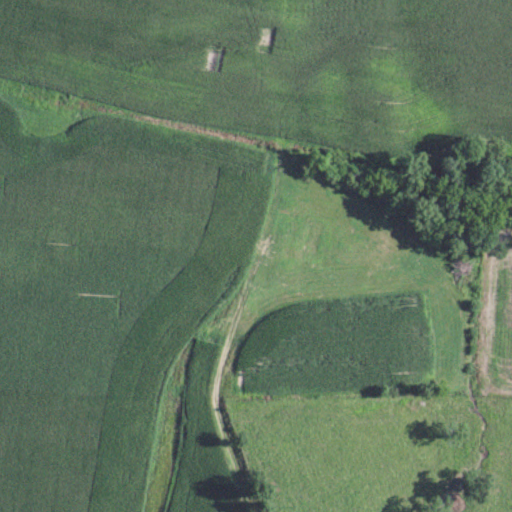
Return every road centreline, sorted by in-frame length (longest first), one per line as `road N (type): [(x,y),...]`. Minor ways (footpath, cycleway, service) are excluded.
road 1 (residential): [(252,511),(242,465),(253,265),(170,170),(161,106)]
road 2 (residential): [(161,106),(159,93),(204,54),(275,26),(296,0)]
